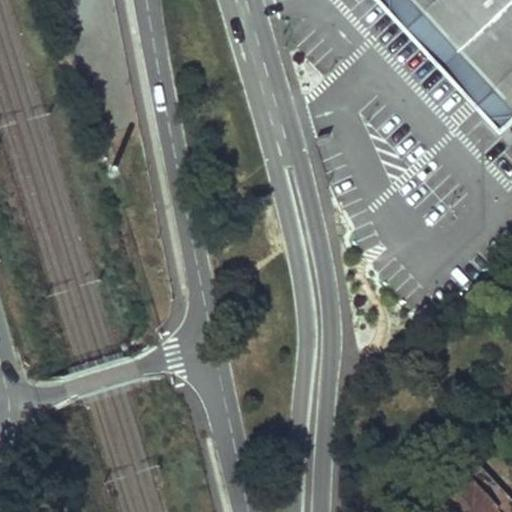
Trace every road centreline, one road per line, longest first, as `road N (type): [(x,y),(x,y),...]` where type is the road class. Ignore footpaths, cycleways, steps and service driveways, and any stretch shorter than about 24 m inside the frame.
road 1 (secondary): [(305,511),(316,311),(281,139),(238,0)]
road 2 (residential): [(144,0),(209,352)]
road 3 (residential): [(209,352),(16,409)]
road 4 (residential): [(209,352),(248,511)]
